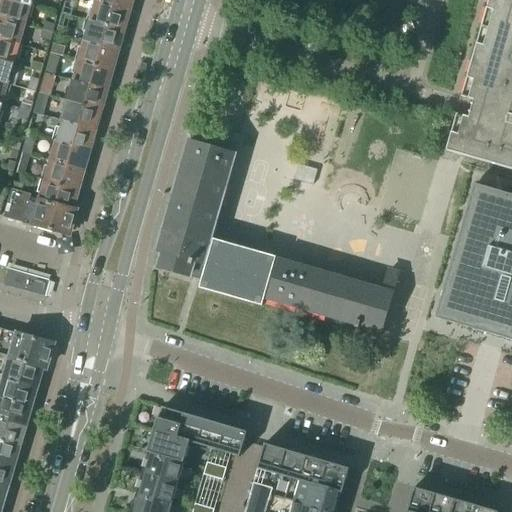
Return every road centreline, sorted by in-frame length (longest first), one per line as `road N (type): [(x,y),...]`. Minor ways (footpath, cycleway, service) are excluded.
road 1 (residential): [(97,336),(511,467)]
road 2 (secondary): [(97,336),(189,0)]
road 3 (residential): [(205,32),(409,93),(435,0)]
road 4 (secondary): [(47,511),(97,336)]
